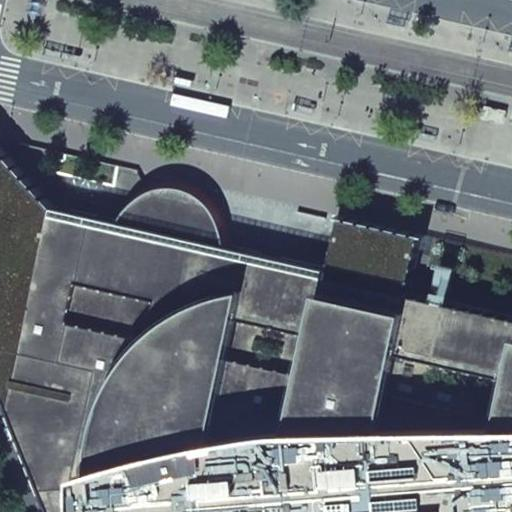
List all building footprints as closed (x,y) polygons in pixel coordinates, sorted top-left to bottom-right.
[(407,16),(389,12),(387,21),(405,25),(406,20),(407,16)] [(79,53),(45,45),(44,49),(43,54),(81,63),(83,54),(79,53)] [(192,78),(174,74),(174,78),(172,82),(190,86),(192,78)] [(313,105),(295,101),(294,105),(293,110),(311,114),(313,105)] [(436,134),(419,130),(418,134),(417,138),(434,142),(436,134)] [(511,511),(511,314),(409,291),(422,233),(342,215),(330,267),(231,245),(231,239),(230,224),(224,210),(214,196),(198,185),(184,180),(173,178),(157,180),(144,184),(128,195),(121,205),(113,219),(54,205),(0,145),(0,395),(38,491),(96,468),(112,510),(108,511),(511,511)]
